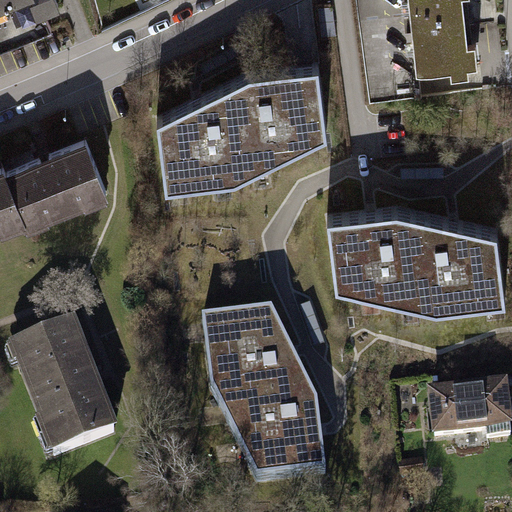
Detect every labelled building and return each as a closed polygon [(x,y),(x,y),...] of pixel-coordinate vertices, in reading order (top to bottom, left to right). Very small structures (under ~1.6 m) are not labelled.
[(0,0),(0,49),(54,27),(48,11),(64,4),(62,0),(0,0)] [(407,0),(415,70),(449,66),(449,71),(466,70),(466,63),(475,62),(473,41),(464,42),(459,0),(407,0)] [(248,72),(222,85),(257,164),(323,130),(316,65),(248,72)] [(234,176),(257,164),(222,85),(154,120),(164,186),(234,176)] [(108,195),(88,144),(9,174),(29,226),(108,195)] [(0,236),(29,226),(9,174),(0,177),(0,236)] [(335,286),(408,302),(422,215),(395,209),(326,217),(335,286)] [(495,232),(422,215),(408,302),(436,308),(504,299),(495,232)] [(208,390),(223,420),(301,381),(268,315),(200,323),(208,390)] [(71,337),(12,360),(53,460),(111,436),(71,337)] [(315,409),(301,381),(223,420),(254,484),(323,475),(315,409)] [(511,404),(510,382),(425,390),(431,446),(511,438),(511,404)]
